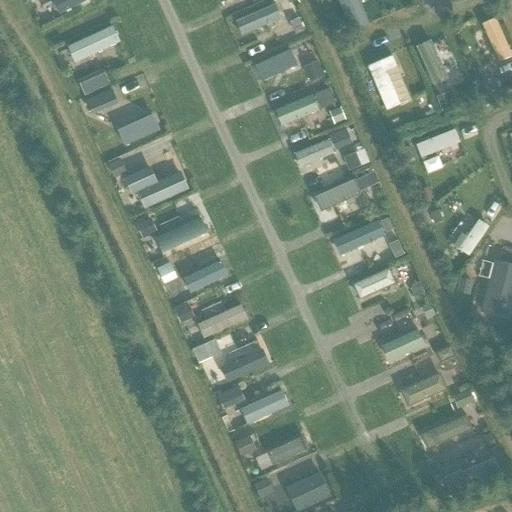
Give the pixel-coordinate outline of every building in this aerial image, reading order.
[(52,0),(61,16),(91,0),(52,0)] [(266,10),(233,22),(238,36),(271,25),(266,10)] [(490,21),(478,27),(489,54),(502,48),(490,21)] [(111,25),(66,47),(77,68),(122,47),(111,25)] [(259,42),(236,50),(240,61),(263,52),(259,42)] [(447,42),(434,47),(446,79),(460,74),(447,42)] [(259,80),(294,67),(289,53),(254,66),(259,80)] [(367,66),(381,112),(405,104),(390,58),(367,66)] [(299,68),(305,84),(318,80),(312,64),(299,68)] [(72,88),(78,98),(90,92),(85,82),(72,88)] [(317,108),(331,102),(326,88),(312,93),(317,108)] [(271,112),(280,135),(300,128),(303,137),(325,128),(313,96),(271,112)] [(125,145),(159,129),(153,118),(120,134),(125,145)] [(427,157),(456,146),(451,132),(410,147),(416,164),(417,163),(422,177),(434,173),(427,157)] [(143,210),(185,198),(179,176),(155,183),(153,173),(171,168),(167,154),(147,160),(150,171),(121,179),(125,193),(137,189),(143,210)] [(317,215),(357,200),(350,182),(310,198),(317,215)] [(468,260),(484,226),(473,220),(464,238),(451,232),(443,248),(468,260)] [(167,236),(172,248),(206,233),(201,221),(167,236)] [(151,222),(138,223),(140,255),(164,254),(162,232),(152,233),(151,222)] [(335,255),(365,242),(360,229),(330,242),(335,255)] [(189,263),(215,252),(210,239),(184,251),(189,263)] [(375,249),(382,262),(398,253),(391,241),(375,249)] [(473,309),(505,321),(511,303),(511,267),(491,260),(473,309)] [(220,264),(178,282),(184,296),(226,277),(220,264)] [(170,270),(154,274),(157,286),(173,283),(170,270)] [(347,285),(355,304),(394,288),(387,270),(347,285)] [(190,305),(172,312),(183,344),(201,338),(190,305)] [(240,309),(205,324),(210,336),(245,321),(240,309)] [(391,330),(409,323),(405,313),(387,320),(391,330)] [(416,330),(376,347),(384,367),(424,350),(416,330)] [(201,352),(206,368),(223,363),(218,347),(201,352)] [(228,382),(266,363),(260,351),(222,370),(228,382)] [(249,372),(253,386),(299,373),(295,359),(249,372)] [(407,410),(445,389),(436,374),(399,394),(407,410)] [(280,391),(239,410),(247,427),(288,408),(280,391)] [(425,452),(470,431),(463,416),(418,437),(425,452)] [(249,439),(237,442),(244,473),(272,467),(268,450),(253,454),(249,439)] [(274,467),(305,454),(299,439),(268,452),(274,467)] [(450,499),(501,476),(493,458),(442,481),(450,499)] [(288,511),(295,509),(290,499),(324,485),(318,471),(259,496),(266,511),(288,511)] [(292,498),(296,511),(332,500),(328,487),(292,498)]
